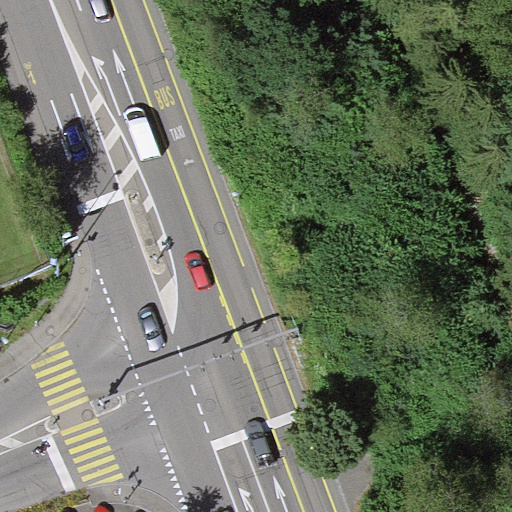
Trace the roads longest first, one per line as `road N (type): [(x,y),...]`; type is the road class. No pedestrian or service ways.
road 1 (secondary): [(213,362),(73,0)]
road 2 (tertiary): [(0,449),(213,362)]
road 3 (secondary): [(272,511),(213,362)]
